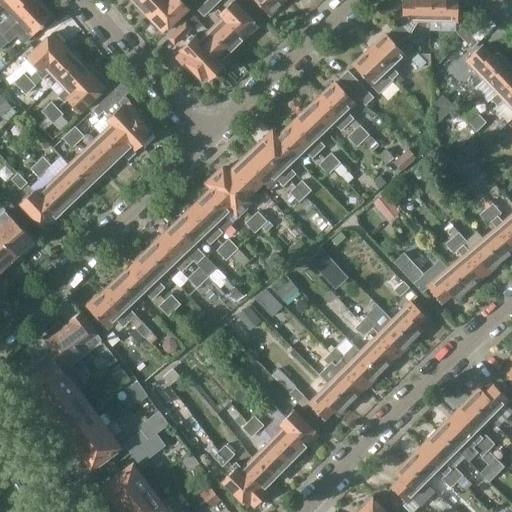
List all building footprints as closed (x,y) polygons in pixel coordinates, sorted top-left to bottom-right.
[(10,14),(0,24),(0,37),(38,1),(37,0),(9,0),(3,6),(10,14)] [(142,0),(137,6),(150,19),(169,0),(142,0)] [(169,0),(150,19),(162,32),(187,9),(178,0),(169,0)] [(252,0),(267,15),(282,0),(252,0)] [(401,0),(401,19),(429,20),(430,20),(430,0),(401,0)] [(430,0),(430,20),(432,20),(432,31),(454,31),(454,21),(457,21),(458,1),(446,1),(445,0),(430,0)] [(38,1),(0,37),(0,49),(15,35),(24,44),(32,37),(53,16),(38,1)] [(208,1),(198,10),(205,16),(214,7),(208,1)] [(219,13),(218,14),(226,22),(242,39),(256,26),(231,1),(219,13)] [(223,25),(212,35),(228,52),(242,39),(226,22),(218,14),(219,13),(217,10),(213,15),(223,25)] [(185,21),(167,38),(168,39),(174,45),(191,28),(185,21)] [(400,22),(395,26),(407,39),(412,34),(400,22)] [(461,23),(455,30),(463,39),(470,33),(461,23)] [(395,26),(390,31),(402,43),(407,39),(395,26)] [(52,32),(27,56),(39,69),(64,45),(52,32)] [(470,33),(463,39),(472,48),(479,42),(470,33)] [(385,34),(369,49),(394,76),(398,73),(391,66),(403,54),(385,34)] [(200,41),(195,45),(215,65),(219,62),(228,52),(212,35),(203,44),(200,41)] [(181,52),(175,58),(183,66),(187,72),(190,69),(200,79),(204,75),(208,80),(219,70),(223,66),(219,62),(215,65),(195,45),(200,41),(194,36),(179,50),(181,52)] [(39,69),(36,72),(42,78),(49,71),(57,79),(78,60),(64,45),(39,69)] [(480,46),(466,59),(484,78),(504,60),(495,51),(496,51),(494,49),(489,54),(480,46)] [(369,49),(352,65),(378,93),(395,77),(394,76),(369,49)] [(78,60),(57,79),(65,87),(57,95),(63,102),(67,98),(92,75),(78,60)] [(485,79),(475,88),(488,102),(492,99),(495,102),(511,85),(511,68),(504,60),(484,78),(485,79)] [(347,70),(337,79),(363,106),(372,97),(347,70)] [(24,73),(14,82),(20,88),(30,79),(24,73)] [(92,75),(67,98),(79,111),(104,87),(92,75)] [(30,79),(20,88),(25,94),(35,84),(30,79)] [(335,83),(321,97),(347,125),(355,118),(347,110),(354,103),(335,83)] [(499,105),(495,109),(509,123),(511,119),(511,85),(495,102),(499,105)] [(115,88),(101,102),(107,109),(110,112),(113,115),(122,106),(119,104),(124,98),(115,88)] [(0,93),(0,112),(2,115),(11,106),(0,93)] [(321,97),(307,110),(326,130),(335,122),(342,130),(347,125),(321,97)] [(50,101),(40,111),(46,117),(56,108),(50,101)] [(101,102),(92,110),(99,116),(107,109),(101,102)] [(122,106),(113,115),(141,145),(153,134),(149,129),(152,126),(142,115),(141,115),(140,116),(136,111),(137,111),(135,108),(131,104),(130,103),(123,109),(122,106)] [(56,108),(46,117),(52,123),(62,114),(56,108)] [(307,110),(292,123),(294,125),(312,144),(319,152),(325,145),(318,138),(326,130),(307,110)] [(475,111),(466,120),(471,125),(481,116),(475,111)] [(111,125),(101,134),(121,156),(131,146),(136,151),(136,150),(141,145),(113,115),(110,112),(105,118),(111,125)] [(481,116),(471,125),(477,131),(486,122),(481,116)] [(290,125),(277,138),(297,158),(305,150),(313,157),(319,152),(312,144),(294,125),(292,123),(290,125)] [(361,125),(354,132),(363,141),(369,135),(361,125)] [(74,127),(69,132),(78,142),(84,137),(74,127)] [(69,132),(63,138),(72,148),(78,142),(69,132)] [(264,140),(257,146),(290,180),(296,173),(289,166),(297,158),(277,138),(272,132),(264,140)] [(354,132),(348,138),(357,147),(363,141),(354,132)] [(101,134),(85,150),(105,171),(121,156),(101,134)] [(466,146),(460,152),(468,161),(474,155),(483,147),(475,138),(466,146)] [(257,146),(242,160),(252,171),(243,179),(253,189),(262,181),(267,187),(277,177),(284,185),(290,180),(257,146)] [(85,150),(69,165),(89,186),(105,171),(85,150)] [(331,153),(326,158),(335,168),(341,162),(332,153),(331,153)] [(42,157),(37,162),(46,173),(52,167),(42,157)] [(326,158),(320,165),(329,174),(335,168),(326,158)] [(215,175),(214,176),(245,209),(252,202),(246,196),(253,189),(243,179),(252,171),(242,160),(234,168),(228,174),(222,168),(215,175)] [(37,162),(31,168),(40,178),(46,173),(37,162)] [(69,165),(53,180),(73,201),(89,186),(69,165)] [(17,173),(11,179),(20,189),(27,183),(17,173)] [(212,189),(205,196),(225,217),(231,211),(237,217),(245,209),(214,176),(206,184),(212,189)] [(53,180),(38,194),(59,215),(73,201),(53,180)] [(303,180),(297,186),(306,196),(312,190),(303,180)] [(297,186),(291,192),(300,202),(306,196),(297,186)] [(35,190),(20,204),(44,229),(59,215),(38,194),(35,190)] [(384,194),(373,203),(385,217),(395,208),(384,194)] [(205,196),(190,210),(217,238),(231,224),(225,217),(205,196)] [(493,203),(487,209),(511,238),(511,214),(503,222),(498,216),(502,213),(501,213),(493,203)] [(511,238),(487,209),(480,215),(488,225),(492,222),(496,227),(482,239),(500,260),(511,250),(511,238)] [(0,240),(15,256),(17,254),(20,255),(23,251),(23,249),(32,241),(2,210),(0,212),(0,240)] [(177,223),(175,224),(195,245),(203,237),(210,244),(217,238),(190,210),(177,223)] [(259,212),(253,217),(262,227),(268,222),(259,212)] [(253,217),(247,223),(256,233),(262,227),(253,217)] [(268,222),(262,227),(267,232),(273,226),(268,222)] [(163,235),(161,237),(187,266),(194,260),(197,263),(200,267),(209,277),(210,276),(210,275),(217,268),(205,255),(195,245),(175,224),(163,235)] [(459,232),(452,238),(484,275),(500,260),(482,239),(477,232),(467,241),(459,232)] [(161,237),(146,251),(166,272),(174,264),(181,272),(187,266),(161,237)] [(452,238),(446,244),(454,254),(458,251),(462,256),(448,269),(466,290),(484,275),(452,238)] [(230,239),(223,245),(233,255),(239,249),(230,239)] [(0,270),(2,271),(6,267),(6,264),(15,256),(0,240),(0,270)] [(223,245),(217,251),(226,261),(233,255),(223,245)] [(321,249),(309,260),(331,284),(343,273),(321,249)] [(146,251),(131,265),(158,294),(164,288),(157,280),(166,272),(146,251)] [(405,253),(395,262),(423,294),(429,288),(441,302),(450,294),(455,300),(466,290),(448,269),(442,261),(425,276),(405,253)] [(131,265),(117,279),(137,300),(138,299),(145,292),(152,299),(158,294),(131,265)] [(200,267),(194,273),(203,283),(209,277),(200,267)] [(194,273),(188,278),(197,288),(203,283),(194,273)] [(286,275),(271,287),(284,302),(298,290),(286,275)] [(117,279),(102,293),(129,322),(135,328),(144,338),(150,332),(128,308),(137,300),(117,279)] [(402,283),(395,290),(401,297),(411,288),(404,281),(402,283)] [(266,288),(255,299),(257,300),(272,316),(283,306),(268,290),(266,288)] [(95,298),(86,307),(108,329),(117,321),(123,327),(129,322),(102,293),(96,299),(95,298)] [(171,295),(165,301),(173,309),(179,304),(171,295)] [(165,301),(159,306),(167,315),(173,309),(165,301)] [(406,306),(393,320),(412,340),(422,330),(416,324),(425,316),(411,301),(406,306)] [(248,307),(238,316),(251,331),(261,321),(248,307)] [(367,317),(362,322),(395,357),(412,340),(393,320),(391,318),(383,310),(371,321),(367,317)] [(35,364),(20,375),(25,382),(23,383),(32,394),(31,395),(32,396),(34,394),(63,372),(72,366),(103,343),(81,313),(70,321),(71,323),(58,333),(59,334),(46,343),(52,351),(46,356),(35,364)] [(362,322),(355,329),(364,337),(367,334),(373,340),(361,353),(379,372),(395,357),(362,322)] [(135,328),(130,333),(139,342),(144,338),(135,328)] [(150,332),(144,338),(151,345),(157,339),(150,332)] [(336,348),(330,354),(363,388),(379,372),(361,353),(355,346),(350,342),(346,338),(336,348)] [(107,348),(99,355),(108,367),(117,361),(107,348)] [(329,365),(319,375),(329,385),(348,405),(363,388),(330,354),(324,360),(329,365)] [(120,364),(110,371),(120,385),(130,378),(120,364)] [(63,372),(34,394),(40,402),(40,405),(44,410),(46,410),(47,412),(77,390),(86,383),(72,366),(63,372)] [(173,369),(163,378),(170,386),(180,377),(173,369)] [(278,369),(272,375),(299,403),(305,397),(278,369)] [(329,385),(310,405),(324,418),(332,410),(337,415),(348,405),(329,385)] [(480,388),(471,397),(491,416),(507,399),(493,386),(485,394),(480,388)] [(77,390),(47,412),(49,414),(48,417),(52,422),(55,422),(62,431),(91,409),(77,390)] [(456,412),(454,414),(473,434),(488,450),(494,444),(487,437),(484,440),(481,436),(476,431),(491,416),(471,397),(456,412)] [(270,401),(263,408),(273,417),(280,410),(270,401)] [(91,409),(62,431),(67,438),(67,442),(71,447),(74,447),(76,450),(78,449),(105,429),(91,409)] [(280,424),(279,425),(282,428),(304,449),(313,440),(318,435),(293,411),(287,417),(280,424)] [(159,412),(138,427),(142,431),(150,441),(157,435),(170,426),(159,412)] [(454,414),(438,430),(457,449),(466,459),(468,461),(478,452),(482,457),(488,451),(488,450),(473,434),(454,414)] [(255,416),(249,422),(258,431),(265,425),(255,416)] [(249,422),(243,428),(252,438),(258,431),(249,422)] [(282,428),(268,442),(289,463),(304,449),(282,428)] [(105,429),(78,449),(92,468),(119,448),(105,429)] [(428,441),(422,447),(458,482),(464,476),(456,468),(466,459),(457,449),(438,430),(428,441)] [(142,431),(124,444),(131,453),(132,454),(149,441),(150,441),(142,431)] [(149,441),(132,454),(140,465),(166,446),(157,435),(150,441),(149,441)] [(268,442),(254,456),(275,477),(289,463),(268,442)] [(226,445),(220,452),(228,462),(236,455),(226,445)] [(422,447),(406,463),(425,481),(438,469),(446,477),(443,481),(451,489),(458,482),(422,447)] [(220,452),(214,458),(224,467),(228,462),(220,452)] [(191,454),(181,461),(186,468),(193,469),(199,464),(191,454)] [(236,463),(233,467),(235,469),(237,471),(238,469),(266,496),(268,493),(264,489),(275,477),(254,456),(242,469),(236,463)] [(392,488),(393,489),(405,501),(411,496),(423,508),(437,493),(425,481),(406,463),(396,473),(395,474),(396,474),(401,479),(392,488)] [(133,466),(105,486),(119,505),(146,484),(133,466)] [(235,469),(222,481),(246,506),(250,502),(255,507),(262,500),(266,496),(238,469),(237,471),(235,469)] [(119,505),(118,507),(120,509),(119,511),(148,511),(160,504),(146,484),(119,505)] [(210,487),(201,494),(206,502),(216,494),(210,487)] [(216,494),(206,502),(212,509),(221,501),(216,494)] [(160,504),(148,511),(181,511),(171,497),(161,504),(160,504)] [(372,498),(359,510),(361,511),(386,511),(376,502),(372,498)]
